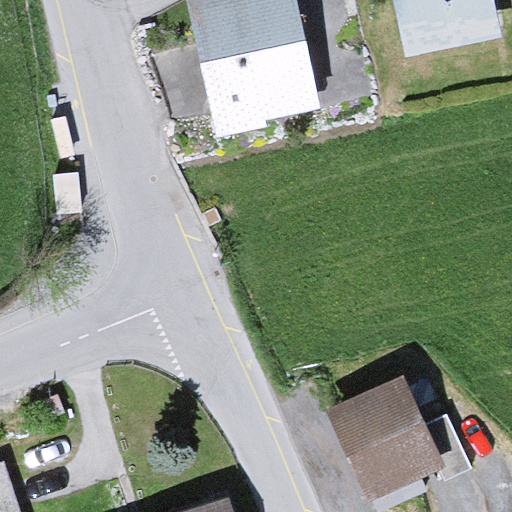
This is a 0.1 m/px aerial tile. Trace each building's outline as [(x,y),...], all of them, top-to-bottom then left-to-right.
[(306,0),(170,0),(191,121),(324,98),(306,0)] [(488,0),(389,0),(398,51),(494,35),(488,0)] [(408,384),(333,415),(364,492),(439,461),(408,384)] [(18,511),(1,458),(0,458),(0,511),(18,511)] [(220,511),(215,497),(170,511),(220,511)]
